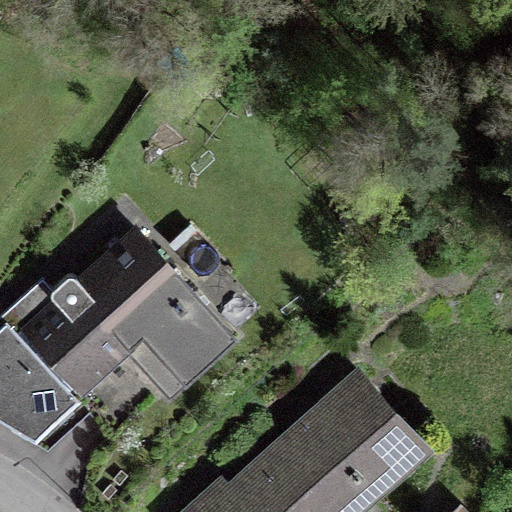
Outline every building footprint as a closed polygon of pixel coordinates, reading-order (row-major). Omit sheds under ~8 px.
[(377,224),(373,190),(337,194),(340,228),(377,224)] [(72,264),(52,281),(41,272),(0,306),(0,310),(2,312),(0,314),(0,407),(17,418),(10,424),(49,448),(87,413),(111,439),(166,390),(170,394),(238,330),(135,217),(76,269),(72,264)] [(168,239),(176,247),(198,227),(191,219),(168,239)] [(359,357),(228,475),(221,468),(171,511),(357,511),(436,442),(359,357)] [(444,511),(476,511),(462,496),(444,511)]
